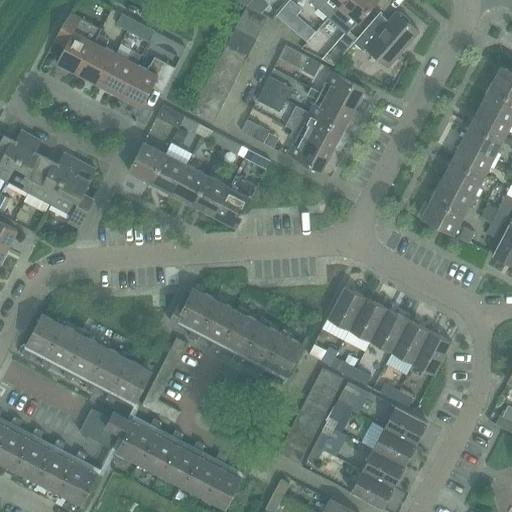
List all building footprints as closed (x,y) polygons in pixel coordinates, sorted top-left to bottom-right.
[(292,0),(288,0),(276,14),(287,23),(295,14),(301,7),(292,0)] [(327,18),(328,18),(343,0),(310,0),(309,1),(328,17),(327,18)] [(351,29),(357,22),(358,22),(377,0),(343,0),(328,18),(328,19),(329,18),(341,29),(345,23),(351,29)] [(161,33),(169,21),(142,3),(134,15),(161,33)] [(263,27),(268,17),(247,6),(241,17),(263,27)] [(396,12),(388,21),(380,15),(382,13),(381,12),(354,43),(363,51),(366,47),(389,67),(419,32),(396,12)] [(63,25),(56,37),(67,42),(57,62),(78,73),(95,42),(100,32),(102,29),(91,24),(81,18),(71,13),(63,25)] [(117,25),(128,30),(134,19),(123,13),(117,25)] [(241,17),(236,27),(257,38),(263,27),(241,17)] [(134,19),(128,30),(144,39),(150,27),(134,19)] [(236,27),(230,38),(252,49),(257,38),(236,27)] [(334,65),(357,38),(347,30),(322,59),(334,65)] [(78,73),(99,85),(116,53),(106,47),(110,38),(100,33),(100,35),(96,42),(95,42),(78,73)] [(230,38),(225,49),(246,59),(252,49),(230,38)] [(308,57),(300,53),(285,45),(279,57),(302,69),(308,57)] [(225,49),(219,59),(241,70),(246,59),(225,49)] [(116,53),(99,85),(120,96),(137,64),(142,55),(133,50),(128,59),(116,53)] [(148,69),(137,64),(120,96),(142,107),(152,87),(163,93),(176,68),(154,57),(148,69)] [(219,59),(214,70),(235,81),(241,70),(219,59)] [(511,72),(501,67),(480,107),(511,124),(511,123),(511,122),(511,72)] [(214,70),(208,80),(230,91),(235,81),(214,70)] [(331,71),(320,92),(354,110),(365,89),(331,71)] [(269,76),(263,88),(286,100),(292,88),(269,76)] [(208,80),(203,91),(224,102),(230,91),(208,80)] [(263,88),(257,100),(280,112),(286,100),(263,88)] [(317,98),(310,112),(343,130),(354,110),(320,92),(314,89),(311,95),(317,98)] [(203,91),(197,102),(219,113),(224,102),(203,91)] [(197,102),(192,113),(213,124),(219,113),(197,102)] [(181,124),(185,116),(163,105),(157,117),(179,129),(181,125),(181,124)] [(298,106),(287,126),(293,129),(333,150),(343,130),(310,112),(298,106)] [(480,107),(470,125),(502,141),(508,131),(511,133),(511,132),(511,123),(511,124),(480,107)] [(265,109),(259,122),(281,133),(287,120),(265,109)] [(206,127),(185,116),(181,124),(181,125),(202,136),(206,127)] [(241,131),(264,143),(270,131),(247,119),(241,131)] [(461,142),(497,161),(501,154),(497,152),(502,141),(470,125),(461,142)] [(202,136),(223,147),(228,138),(206,127),(202,136)] [(333,150),(293,129),(290,136),(296,139),(288,154),(322,171),(333,150)] [(0,177),(8,181),(32,135),(21,130),(15,142),(4,135),(0,142),(0,177)] [(8,181),(29,192),(47,158),(36,152),(42,141),(32,135),(8,181)] [(223,147),(245,158),(249,149),(228,138),(223,147)] [(129,171),(150,183),(166,153),(144,142),(129,171)] [(461,142),(452,160),(484,177),(489,166),(493,168),(497,161),(461,142)] [(245,158),(267,169),(271,161),(249,149),(245,158)] [(29,192),(50,203),(74,158),(64,152),(58,164),(47,158),(29,192)] [(150,183),(172,194),(187,164),(166,153),(150,183)] [(79,227),(93,200),(98,191),(88,186),(96,169),(74,158),(50,203),(71,214),(68,221),(75,225),(79,227)] [(443,178),(458,186),(474,195),(478,197),(482,190),(478,188),(484,177),(452,160),(443,178)] [(172,194),(193,205),(208,175),(187,164),(172,194)] [(193,205),(214,216),(230,187),(208,175),(193,205)] [(236,227),(258,186),(236,175),(230,187),(214,216),(236,227)] [(464,215),(474,195),(458,186),(443,178),(422,218),(469,243),(475,232),(459,224),(464,215)] [(486,234),(496,238),(511,207),(511,191),(509,190),(486,234)] [(17,230),(0,221),(0,244),(8,249),(17,230)] [(493,255),(511,265),(511,224),(509,223),(493,255)] [(434,276),(429,285),(451,295),(456,286),(434,276)] [(345,286),(328,318),(350,329),(366,297),(345,286)] [(303,344),(216,299),(193,287),(190,293),(185,290),(169,321),(176,324),(179,318),(194,326),(189,337),(197,341),(202,330),(216,338),(210,348),(218,352),(224,342),(238,349),(232,360),(240,364),(245,353),(259,360),(254,371),(261,375),(267,364),(279,371),(274,381),(282,385),(303,344)] [(388,309),(366,297),(350,329),(371,341),(388,309)] [(388,309),(371,341),(392,352),(409,320),(388,309)] [(43,313),(22,352),(21,354),(29,359),(35,348),(47,354),(41,365),(49,369),(55,358),(68,366),(63,376),(71,380),(76,370),(90,377),(84,388),(92,392),(98,381),(112,388),(106,399),(114,403),(119,392),(136,401),(152,370),(43,313)] [(430,331),(409,320),(392,352),(413,363),(430,331)] [(435,374),(452,342),(430,331),(413,363),(435,374)] [(188,343),(177,338),(142,405),(175,423),(181,412),(158,400),(188,343)] [(341,355),(351,358),(355,343),(344,340),(341,355)] [(315,345),(310,354),(321,360),(326,351),(315,345)] [(330,347),(322,361),(331,366),(335,357),(338,351),(330,347)] [(331,366),(352,377),(356,369),(335,357),(331,366)] [(323,367),(317,378),(338,389),(344,378),(323,367)] [(356,369),(352,377),(366,385),(371,376),(356,369)] [(317,378),(311,389),(332,400),(338,389),(317,378)] [(380,392),(394,400),(399,391),(384,383),(380,392)] [(353,393),(344,388),(337,403),(345,407),(353,393)] [(311,389),(306,399),(327,410),(332,400),(311,389)] [(399,391),(394,400),(409,407),(413,399),(399,391)] [(306,399),(300,410),(321,421),(327,410),(306,399)] [(338,422),(345,407),(337,403),(329,417),(338,422)] [(396,406),(384,428),(416,444),(428,423),(396,406)] [(79,432),(116,451),(132,421),(114,411),(110,418),(92,408),(79,432)] [(0,461),(82,504),(98,474),(81,465),(87,455),(79,451),(73,461),(60,454),(65,444),(57,439),(52,450),(38,443),(44,432),(36,428),(30,439),(16,432),(22,421),(14,417),(9,427),(0,422),(0,414),(2,410),(0,409),(0,461)] [(300,410),(295,421),(316,432),(321,421),(300,410)] [(495,423),(510,431),(511,426),(511,421),(500,415),(495,423)] [(132,421),(116,451),(226,508),(247,467),(239,463),(234,474),(221,467),(227,457),(219,452),(214,463),(200,456),(205,445),(197,441),(192,452),(178,445),(184,434),(176,430),(170,440),(157,433),(162,423),(154,419),(149,429),(132,421)] [(295,421),(289,431),(310,442),(316,432),(295,421)] [(335,438),(347,442),(351,431),(339,427),(335,438)] [(373,449),(405,466),(416,444),(384,428),(373,449)] [(289,431),(284,442),(305,453),(310,442),(289,431)] [(330,435),(322,431),(314,445),(323,450),(330,435)] [(278,453),(299,463),(299,464),(305,453),(284,442),(278,453)] [(315,464),(323,450),(314,445),(307,460),(315,464)] [(373,449),(362,470),(394,487),(405,466),(373,449)] [(394,487),(362,470),(351,492),(383,509),(394,487)] [(281,479),(274,493),(282,497),(290,483),(281,479)] [(266,507),(266,508),(275,511),(282,497),(274,493),(266,507)] [(354,511),(330,499),(323,511),(354,511)]
